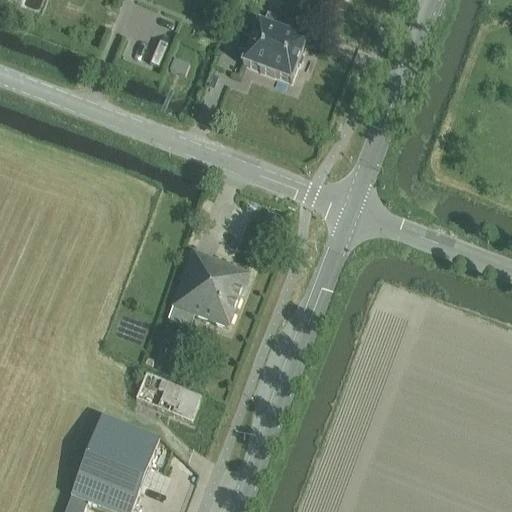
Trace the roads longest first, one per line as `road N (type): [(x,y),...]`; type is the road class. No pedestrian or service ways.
road 1 (unclassified): [(351,211),(0,77)]
road 2 (tertiary): [(238,511),(351,211)]
road 3 (tertiary): [(351,211),(431,0)]
road 4 (unclassified): [(511,273),(351,211)]
